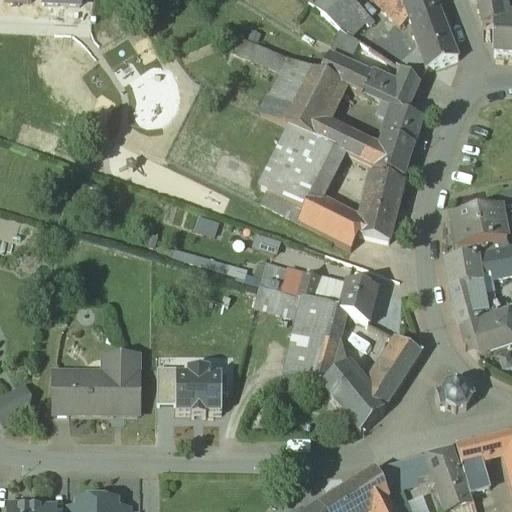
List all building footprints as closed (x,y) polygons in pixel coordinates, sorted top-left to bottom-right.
[(80,0),(44,0),(44,7),(80,9),(80,0)] [(317,0),(309,7),(340,34),(348,39),(364,25),(368,29),(373,24),(348,0),(317,0)] [(370,0),(400,30),(409,23),(405,12),(392,0),(370,0)] [(392,0),(405,12),(411,10),(406,0),(392,0)] [(497,0),(477,0),(482,28),(494,26),(502,26),(497,0)] [(411,10),(405,12),(409,23),(412,31),(440,20),(433,1),(411,10)] [(440,20),(412,31),(421,54),(429,73),(457,63),(440,20)] [(511,26),(502,26),(494,26),(494,58),(494,59),(495,59),(511,60),(511,26)] [(348,39),(340,34),(333,48),(346,55),(352,42),(348,39)] [(257,51),(236,42),(230,56),(250,65),(257,51)] [(288,65),(257,51),(250,65),(281,78),(288,65)] [(421,54),(405,77),(418,89),(429,73),(421,54)] [(398,90),(371,77),(370,80),(327,61),(319,79),(340,89),(362,99),(363,100),(396,114),(395,115),(406,119),(415,98),(398,90)] [(311,76),(288,65),(281,78),(259,118),(284,130),(311,76)] [(418,89),(405,77),(402,75),(398,90),(415,98),(418,89)] [(319,79),(311,76),(284,130),(290,133),(313,145),(322,126),(340,89),(319,79)] [(360,103),(349,97),(346,104),(357,109),(360,103)] [(363,100),(362,99),(360,103),(357,109),(370,114),(371,112),(384,117),(386,120),(392,122),(395,115),(396,114),(363,100)] [(392,122),(380,156),(409,166),(422,125),(406,119),(395,115),(392,122)] [(369,149),(322,126),(313,145),(335,155),(360,167),(368,151),(369,149)] [(313,145),(290,133),(261,193),(267,196),(267,198),(304,215),(313,198),(335,155),(313,145)] [(380,156),(368,151),(360,167),(373,174),(403,183),(409,166),(380,156)] [(403,187),(373,178),(362,226),(361,227),(392,234),(403,187)] [(511,193),(495,197),(499,211),(511,208),(511,193)] [(304,215),(267,198),(260,210),(297,228),(304,215)] [(304,215),(297,228),(320,240),(337,212),(313,198),(304,215)] [(337,212),(320,240),(351,255),(359,239),(361,227),(362,226),(337,212)] [(501,216),(478,221),(477,216),(451,221),(452,227),(449,228),(454,253),(488,247),(507,244),(501,216)] [(392,234),(361,227),(359,239),(388,247),(392,234)] [(250,251),(274,259),(279,245),(254,237),(250,251)] [(488,247),(454,253),(456,262),(474,259),(490,256),(488,247)] [(490,256),(474,259),(477,276),(489,274),(491,282),(509,278),(504,253),(490,256)] [(456,262),(443,265),(448,293),(479,287),(477,276),(474,259),(456,262)] [(287,275),(268,269),(262,290),(281,296),(287,275)] [(287,275),(281,296),(296,300),(302,279),(287,275)] [(302,279),(296,300),(308,303),(314,305),(315,300),(320,282),(303,277),(302,279)] [(377,295),(346,287),(343,301),(335,299),(335,296),(320,293),(318,301),(315,300),(314,305),(328,309),(339,315),(351,321),(368,329),(377,295)] [(479,287),(448,293),(459,333),(489,324),(484,303),(479,287)] [(281,296),(262,290),(256,312),(275,317),(281,296)] [(296,300),(281,296),(275,317),(296,323),(301,324),(308,303),(296,300)] [(314,305),(308,303),(301,324),(296,323),(284,383),(311,377),(319,344),(328,309),(314,305)] [(328,309),(319,344),(337,353),(344,325),(346,318),(339,315),(328,309)] [(511,316),(500,320),(505,338),(504,339),(508,349),(511,347),(511,316)] [(459,333),(464,352),(474,349),(504,339),(505,338),(500,320),(489,324),(459,333)] [(504,339),(474,349),(477,359),(508,349),(504,339)] [(337,353),(319,344),(311,377),(310,378),(332,373),(337,353)] [(398,345),(378,379),(394,399),(421,357),(398,345)] [(103,387),(68,387),(67,421),(138,421),(138,363),(103,363),(103,387)] [(336,378),(321,391),(361,439),(384,416),(367,395),(347,369),(336,378)] [(332,373),(310,378),(321,391),(336,378),(332,373)] [(175,417),(222,418),(222,398),(226,398),(226,381),(209,381),(209,375),(188,375),(188,381),(175,381),(175,408),(175,417)] [(158,408),(175,408),(175,381),(175,376),(158,376),(158,408)] [(311,377),(284,383),(284,398),(321,391),(310,378),(311,377)] [(394,399),(378,379),(367,395),(384,416),(394,399)] [(24,386),(0,399),(0,426),(3,432),(28,414),(32,399),(24,386)] [(455,387),(447,390),(447,389),(446,390),(446,389),(445,390),(445,391),(445,392),(441,399),(436,401),(436,400),(434,401),(439,414),(441,414),(440,413),(445,412),(446,412),(453,416),(453,417),(454,417),(456,417),(456,416),(464,413),(465,414),(465,413),(466,414),(467,412),(467,411),(470,404),(471,404),(473,403),(469,389),(466,390),(465,390),(458,386),(456,386),(455,386),(455,387)] [(68,387),(54,387),(53,420),(67,421),(68,387)] [(511,440),(502,443),(507,459),(511,477),(511,440)] [(507,459),(502,443),(486,447),(491,463),(507,459)] [(491,463),(486,447),(456,454),(470,498),(489,493),(481,466),(491,463)] [(456,511),(470,507),(453,455),(427,462),(433,478),(445,511),(456,511)] [(433,478),(427,462),(397,470),(400,487),(433,478)] [(400,487),(397,470),(377,475),(387,499),(402,494),(400,487)] [(375,475),(317,511),(390,511),(387,506),(389,505),(375,475)]
